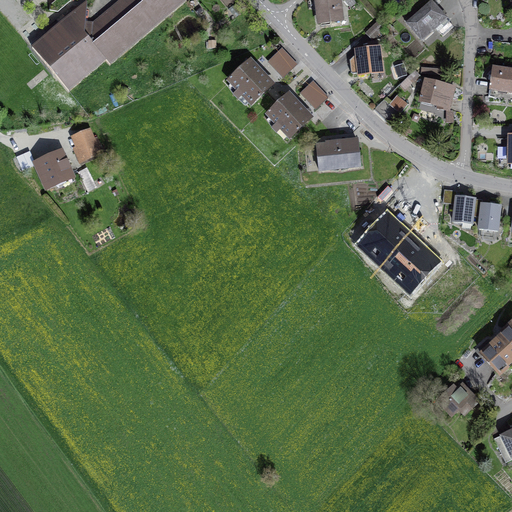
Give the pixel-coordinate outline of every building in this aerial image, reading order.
[(127,0),(94,28),(85,27),(86,16),(82,16),(84,6),(83,5),(79,8),(77,6),(46,32),(48,35),(32,48),(68,91),(106,60),(110,65),(186,0),(127,0)] [(55,0),(56,0),(50,5),(50,11),(58,11),(71,0),(55,0)] [(319,0),(317,0),(320,23),(341,20),(337,0),(319,0)] [(431,3),(408,24),(421,39),(434,27),(443,36),(453,27),(431,3)] [(366,33),(372,40),(383,29),(377,23),(366,33)] [(360,73),(360,74),(381,72),(377,42),(368,43),(369,50),(357,52),(358,55),(355,56),(349,61),(351,73),(352,74),(360,73)] [(269,62),(284,77),(296,66),(281,50),(269,62)] [(271,85),(250,63),(230,81),(239,90),(234,95),(238,99),(243,94),(252,103),(271,85)] [(511,71),(493,69),(490,96),(504,98),(505,90),(508,91),(508,92),(511,93),(511,71)] [(415,72),(401,85),(405,90),(419,76),(415,72)] [(454,89),(426,82),(421,101),(439,105),(438,109),(448,111),(454,89)] [(301,93),(316,109),(327,99),(312,83),(301,93)] [(310,119),(288,96),(269,115),(277,124),(272,128),(277,133),(282,128),(290,137),(310,119)] [(408,105),(397,96),(389,105),(400,114),(408,105)] [(98,155),(88,131),(74,137),(84,161),(98,155)] [(317,147),(319,171),(360,166),(357,143),(317,147)] [(30,152),(16,158),(22,171),(36,165),(30,152)] [(61,153),(36,164),(46,187),(55,183),(58,189),(73,182),(61,153)] [(88,167),(78,171),(87,192),(97,188),(88,167)] [(387,202),(399,200),(396,179),(384,181),(387,202)] [(475,200),(456,197),(457,192),(444,190),(443,203),(455,205),(453,222),(472,225),(473,216),(475,200)] [(473,216),(480,217),(479,229),(497,232),(500,207),(482,204),(482,200),(475,200),(473,216)] [(426,236),(425,217),(405,219),(405,217),(398,218),(398,220),(378,222),(380,241),(392,239),(392,242),(415,239),(415,237),(426,236)] [(477,350),(497,373),(511,358),(511,325),(497,339),(498,341),(493,345),(488,340),(477,350)] [(469,411),(478,403),(461,385),(455,391),(453,388),(439,401),(452,415),(463,404),(469,411)] [(511,432),(495,441),(506,462),(511,459),(511,429),(511,430),(511,431),(511,432)]
